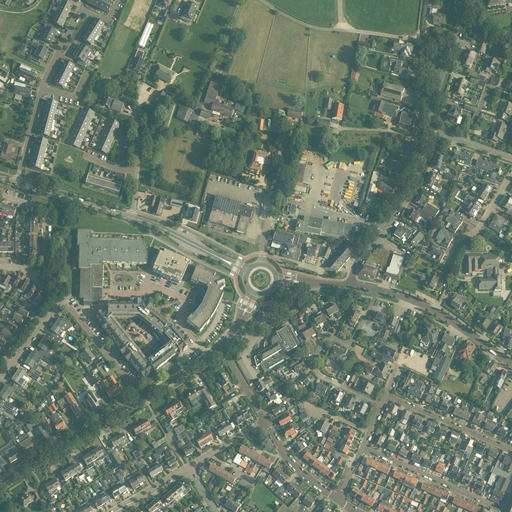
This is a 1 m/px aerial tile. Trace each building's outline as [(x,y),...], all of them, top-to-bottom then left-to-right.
[(106,2),(103,0),(100,0),(97,8),(102,10),(106,2)] [(71,7),(63,2),(60,8),(69,12),(71,7)] [(112,4),(106,2),(102,10),(107,13),(112,4)] [(187,2),(182,16),(191,20),(197,6),(187,2)] [(437,10),(432,9),(432,10),(428,9),(428,8),(427,8),(427,6),(425,5),(424,16),(427,16),(432,17),(435,17),(434,23),(444,24),(445,16),(436,15),(437,10)] [(66,17),(69,12),(60,8),(57,13),(66,17)] [(169,17),(177,20),(179,15),(172,12),(169,17)] [(66,17),(57,13),(55,18),(63,22),(66,17)] [(63,22),(55,18),(52,23),(61,28),(63,22)] [(103,26),(95,21),(92,26),(100,31),(103,26)] [(138,46),(144,48),(153,26),(147,23),(138,46)] [(54,29),(45,24),(41,33),(42,33),(53,39),(56,33),(53,32),(54,29)] [(100,31),(92,26),(89,30),(97,36),(100,31)] [(94,40),(97,36),(89,30),(86,35),(94,40)] [(41,33),(37,42),(44,45),(45,42),(50,44),(53,39),(42,33),(41,33)] [(94,40),(86,35),(82,40),(91,45),(94,40)] [(371,41),(371,45),(370,44),(359,42),(357,50),(368,52),(369,48),(370,48),(370,49),(374,50),(376,42),(371,41)] [(481,41),(477,52),(484,54),(488,43),(481,41)] [(395,43),(394,50),(402,52),(401,56),(407,57),(407,55),(410,55),(411,53),(412,54),(413,46),(411,46),(411,45),(396,42),(396,43),(395,43)] [(35,56),(33,55),(31,59),(38,63),(40,59),(42,60),(46,52),(44,51),(46,47),(38,44),(36,47),(39,48),(35,56)] [(78,47),(76,50),(88,58),(92,53),(93,54),(95,51),(88,46),(86,49),(80,45),(79,47),(78,47)] [(88,58),(76,50),(73,53),(74,54),(73,56),(79,60),(77,64),(84,67),(86,64),(85,64),(88,58)] [(135,58),(131,69),(138,72),(143,61),(141,60),(143,53),(137,51),(134,58),(135,58)] [(470,69),(475,54),(466,51),(461,66),(470,69)] [(400,67),(401,61),(392,59),(391,65),(396,66),(394,73),(398,74),(402,75),(407,76),(408,68),(400,67)] [(498,69),(500,63),(489,59),(485,68),(483,68),(482,71),(487,73),(488,70),(496,72),(497,69),(498,69)] [(73,67),(64,63),(62,68),(70,72),(73,67)] [(21,70),(19,76),(32,83),(35,76),(30,73),(31,70),(21,65),(19,69),(21,70)] [(5,78),(9,73),(0,67),(0,80),(5,84),(7,79),(5,78)] [(169,84),(174,75),(161,67),(155,76),(169,84)] [(70,72),(62,68),(59,73),(68,77),(70,72)] [(68,77),(59,73),(57,78),(65,83),(68,77)] [(65,83),(57,78),(54,84),(63,88),(65,83)] [(100,80),(96,85),(100,89),(104,83),(100,80)] [(215,100),(220,86),(221,82),(217,80),(217,82),(212,80),(211,83),(210,82),(205,97),(215,100)] [(466,83),(458,80),(454,93),(462,96),(466,83)] [(31,91),(25,90),(26,86),(15,83),(13,88),(16,88),(14,94),(29,98),(31,91)] [(401,101),(404,90),(384,84),(380,96),(401,101)] [(160,91),(153,100),(159,105),(166,96),(160,91)] [(218,101),(215,100),(205,97),(203,103),(212,106),(210,111),(220,114),(223,106),(217,104),(218,101)] [(110,103),(111,101),(105,98),(103,106),(108,108),(107,109),(111,110),(113,104),(110,103)] [(325,109),(330,110),(330,108),(331,108),(333,100),(326,99),(325,109)] [(120,113),(124,103),(114,100),(113,104),(111,110),(120,113)] [(57,104),(47,101),(46,107),(55,109),(57,104)] [(396,118),(399,108),(384,104),(378,102),(375,112),(396,118)] [(509,116),(511,108),(511,105),(509,104),(508,105),(504,103),(502,107),(503,107),(501,113),(502,113),(501,115),(499,115),(498,118),(504,120),(505,117),(506,115),(509,116)] [(175,106),(170,104),(162,130),(167,131),(175,106)] [(234,109),(243,112),(244,107),(236,104),(234,109)] [(342,121),(343,112),(345,112),(346,110),(343,109),(344,106),(334,104),(332,119),(342,121)] [(466,104),(464,108),(475,112),(477,108),(466,104)] [(192,111),(191,111),(180,106),(175,119),(187,123),(192,111)] [(223,106),(220,114),(223,115),(222,116),(230,118),(233,109),(223,106)] [(460,115),(462,109),(453,106),(451,112),(450,114),(449,113),(446,121),(456,124),(458,117),(457,116),(458,114),(460,115)] [(55,109),(46,107),(44,112),(54,115),(55,109)] [(94,113),(84,109),(81,115),(91,119),(94,113)] [(301,120),(303,111),(289,109),(287,118),(301,120)] [(283,129),(285,112),(274,111),(272,127),(283,129)] [(54,115),(44,112),(43,118),(52,120),(54,115)] [(411,130),(415,116),(401,112),(397,126),(411,130)] [(91,119),(81,115),(79,121),(89,125),(91,119)] [(52,120),(43,118),(41,124),(51,126),(52,120)] [(329,127),(330,121),(317,119),(316,125),(329,127)] [(119,125),(109,120),(106,126),(117,131),(119,125)] [(89,125),(79,121),(76,126),(86,131),(89,125)] [(51,126),(41,124),(40,129),(49,132),(51,126)] [(483,137),(489,139),(497,142),(498,139),(502,140),(507,127),(497,124),(494,135),(491,134),(491,136),(485,134),(483,137)] [(86,131),(76,126),(73,132),(83,137),(86,131)] [(117,131),(106,126),(104,132),(114,136),(117,131)] [(49,132),(40,129),(39,135),(48,137),(49,132)] [(83,137),(73,132),(71,138),(81,142),(83,137)] [(114,136),(104,132),(101,138),(111,142),(114,136)] [(81,142),(71,138),(68,144),(78,148),(81,142)] [(111,142),(101,138),(99,144),(109,148),(111,142)] [(47,142),(37,139),(36,145),(45,147),(47,142)] [(11,161),(13,155),(10,154),(12,145),(5,142),(0,158),(11,161)] [(413,154),(416,145),(410,143),(404,142),(401,150),(407,151),(407,152),(413,154)] [(109,148),(99,144),(96,149),(106,154),(109,148)] [(45,147),(36,145),(35,150),(44,153),(45,147)] [(277,146),(274,155),(281,157),(283,147),(277,146)] [(44,153),(35,150),(33,156),(43,158),(44,153)] [(393,157),(399,159),(401,153),(398,152),(392,150),(390,156),(393,157)] [(265,160),(266,159),(267,155),(266,155),(267,154),(263,154),(253,152),(250,166),(257,168),(257,165),(262,166),(263,162),(264,162),(264,160),(265,160)] [(452,159),(452,158),(456,160),(455,163),(458,163),(461,154),(455,152),(455,154),(451,152),(449,158),(452,159)] [(464,166),(464,165),(467,156),(461,154),(458,163),(458,164),(464,166)] [(434,162),(441,164),(443,157),(436,155),(434,162)] [(43,158),(33,156),(32,162),(41,164),(43,158)] [(470,167),(469,168),(467,173),(470,174),(474,162),(472,161),(473,158),(467,156),(464,165),(470,167)] [(481,171),(481,169),(483,162),(478,160),(477,163),(474,162),(470,174),(473,175),(475,169),(481,171)] [(41,164),(32,162),(30,167),(40,170),(41,164)] [(392,162),(391,165),(392,165),(391,167),(395,169),(395,170),(392,169),(391,173),(393,174),(400,177),(403,170),(396,167),(398,164),(392,162)] [(439,171),(444,173),(445,168),(446,166),(441,164),(434,162),(432,168),(439,170),(439,171)] [(309,186),(313,168),(299,165),(295,183),(309,186)] [(494,180),(496,174),(498,175),(500,168),(495,166),(492,173),(490,178),(489,181),(495,183),(496,180),(494,180)] [(458,181),(458,180),(455,171),(457,177),(456,177),(446,173),(445,176),(454,180),(455,180),(458,181)] [(370,203),(371,199),(368,199),(368,197),(372,198),(373,193),(374,193),(379,174),(373,172),(365,202),(370,203)] [(438,185),(439,182),(436,180),(437,177),(430,174),(427,180),(438,185)] [(85,185),(91,186),(94,177),(88,175),(85,185)] [(99,178),(94,177),(91,186),(96,188),(99,178)] [(105,180),(99,178),(96,188),(102,190),(105,180)] [(110,182),(105,180),(102,190),(107,191),(110,182)] [(441,186),(438,185),(427,180),(425,186),(432,189),(433,186),(440,189),(441,186)] [(391,197),(396,188),(382,181),(378,190),(391,197)] [(480,185),(484,186),(480,191),(488,196),(491,190),(489,189),(491,184),(483,181),(480,185)] [(116,183),(110,182),(107,191),(113,193),(116,183)] [(113,193),(118,194),(121,185),(116,183),(113,193)] [(442,197),(437,194),(431,190),(429,193),(440,200),(442,201),(443,199),(441,199),(442,197)] [(468,195),(476,200),(478,197),(484,201),(488,196),(480,191),(478,194),(471,190),(468,195)] [(474,199),(467,195),(464,200),(470,204),(469,207),(477,212),(480,207),(472,201),(474,199)] [(212,209),(208,222),(236,231),(236,232),(245,234),(249,223),(250,223),(251,220),(250,219),(253,210),(243,207),(243,208),(239,207),(241,203),(216,196),(212,208),(211,207),(211,209),(212,209)] [(420,196),(415,203),(421,206),(424,208),(422,211),(431,216),(431,217),(434,219),(439,211),(427,204),(429,200),(428,200),(424,197),(423,198),(422,197),(420,196)] [(160,217),(165,201),(151,197),(148,206),(153,208),(151,214),(160,217)] [(511,208),(511,207),(511,199),(507,197),(501,206),(508,210),(510,207),(511,208)] [(289,215),(295,216),(297,206),(291,205),(291,207),(288,207),(287,212),(290,212),(290,213),(289,215)] [(463,215),(465,213),(473,218),(477,212),(469,207),(466,210),(460,206),(457,211),(463,215)] [(10,208),(8,216),(13,218),(16,209),(10,208)] [(191,212),(188,219),(196,221),(199,211),(190,208),(190,211),(191,212)] [(419,209),(416,213),(411,210),(407,218),(415,223),(419,217),(427,222),(431,217),(431,216),(422,211),(419,209)] [(460,226),(462,222),(459,220),(460,217),(451,211),(445,221),(451,225),(449,230),(455,234),(456,232),(457,231),(456,231),(460,225),(460,226)] [(503,214),(501,218),(496,215),(488,228),(499,234),(502,230),(499,228),(504,220),(507,222),(510,218),(503,214)] [(304,223),(298,221),(296,232),(353,243),(354,239),(353,238),(355,227),(305,217),(304,223)] [(399,225),(397,228),(398,229),(394,235),(401,240),(404,236),(408,239),(412,234),(399,225)] [(451,242),(452,239),(450,238),(451,235),(441,230),(439,233),(436,240),(442,243),(441,245),(447,248),(448,246),(449,247),(449,246),(449,245),(451,241),(451,242)] [(272,247),(284,250),(282,257),(293,260),(294,259),(298,261),(301,251),(301,250),(296,248),(297,245),(298,242),(306,244),(306,243),(307,239),(308,237),(302,236),(301,238),(299,238),(300,236),(297,235),(297,237),(276,231),(272,247)] [(417,231),(408,242),(416,248),(424,237),(417,231)] [(83,299),(83,300),(83,302),(84,302),(83,306),(88,306),(89,302),(91,302),(91,306),(94,307),(102,299),(102,292),(101,292),(101,288),(102,289),(102,264),(146,265),(147,252),(145,252),(146,246),(143,246),(143,243),(121,243),(121,242),(89,241),(90,233),(77,232),(77,237),(77,240),(77,244),(77,247),(79,247),(78,270),(81,270),(80,299),(83,299)] [(440,264),(445,254),(438,251),(440,248),(433,244),(429,253),(437,257),(435,261),(440,264)] [(317,251),(319,247),(315,246),(314,250),(309,248),(307,255),(311,256),(312,255),(315,256),(317,251)] [(331,250),(326,247),(322,257),(327,260),(331,250)] [(338,271),(353,255),(343,247),(325,268),(336,272),(338,271)] [(189,262),(160,250),(153,269),(155,269),(153,273),(161,276),(160,277),(170,281),(170,280),(178,283),(179,280),(181,281),(189,262)] [(384,276),(393,278),(400,280),(407,258),(398,256),(398,255),(393,254),(392,254),(378,250),(377,253),(375,253),(374,256),(372,256),(371,260),(369,259),(367,264),(364,262),(359,276),(374,280),(374,278),(377,279),(381,266),(387,268),(384,276)] [(494,291),(500,291),(500,275),(497,275),(497,269),(499,269),(499,255),(492,255),(492,254),(486,254),(486,255),(482,255),(482,254),(465,254),(466,274),(472,274),(472,272),(478,272),(478,270),(487,270),(487,281),(482,281),(481,277),(478,277),(479,289),(494,289),(494,291)] [(207,272),(197,267),(196,270),(197,270),(196,272),(196,273),(194,273),(190,282),(194,284),(195,283),(204,287),(202,290),(203,292),(206,294),(201,307),(190,319),(189,319),(186,323),(195,329),(194,330),(197,332),(197,331),(200,333),(206,325),(209,322),(209,321),(215,312),(220,299),(222,295),(221,294),(219,293),(219,292),(223,289),(222,288),(224,287),(222,279),(219,280),(219,279),(215,280),(213,279),(215,275),(207,272)] [(437,280),(439,276),(436,275),(434,279),(431,277),(430,278),(428,280),(429,281),(427,285),(426,285),(426,286),(433,289),(436,283),(436,284),(438,281),(437,280)] [(0,279),(0,285),(6,288),(7,285),(10,279),(11,279),(5,276),(3,281),(0,279)] [(7,285),(10,287),(11,285),(16,288),(18,284),(21,279),(16,276),(13,281),(11,279),(10,279),(7,285)] [(14,297),(17,291),(19,289),(24,292),(24,291),(29,283),(24,280),(21,285),(18,284),(16,288),(12,295),(14,297)] [(25,296),(24,298),(29,300),(31,297),(36,289),(31,286),(27,293),(24,291),(24,292),(22,294),(25,296)] [(38,303),(43,295),(38,292),(34,299),(31,297),(29,300),(29,301),(27,304),(29,305),(30,304),(30,305),(33,301),(38,303)] [(463,310),(468,303),(464,301),(464,302),(457,297),(458,296),(455,294),(450,300),(453,302),(451,305),(458,310),(460,308),(463,310)] [(16,302),(14,305),(20,308),(17,313),(18,314),(26,318),(29,313),(24,310),(26,308),(16,302)] [(144,379),(150,374),(152,372),(151,371),(152,370),(154,372),(175,356),(174,355),(178,352),(179,354),(182,352),(188,347),(170,324),(168,326),(150,311),(152,309),(146,304),(144,307),(143,305),(141,305),(141,302),(132,302),(132,305),(107,305),(108,308),(101,313),(101,312),(95,317),(101,325),(101,326),(106,332),(119,349),(117,351),(127,363),(129,362),(143,379),(144,378),(144,379)] [(338,320),(342,318),(334,304),(325,309),(330,317),(335,314),(338,320)] [(499,306),(494,314),(498,316),(503,307),(499,306)] [(348,321),(350,322),(349,324),(350,326),(354,328),(361,316),(355,313),(357,311),(351,308),(348,315),(350,316),(348,321)] [(17,316),(18,314),(17,313),(15,312),(14,315),(15,315),(12,320),(13,321),(12,321),(20,325),(23,320),(17,316)] [(380,314),(377,313),(376,315),(375,314),(374,317),(375,318),(374,321),(383,324),(386,316),(385,316),(385,315),(384,314),(383,314),(382,313),(381,313),(380,314)] [(328,331),(331,329),(322,315),(314,320),(318,327),(324,324),(328,331)] [(490,323),(492,320),(492,319),(491,319),(486,315),(484,317),(482,315),(478,320),(481,322),(479,325),(485,330),(490,323)] [(393,316),(392,319),(392,318),(390,322),(388,322),(385,331),(384,330),(381,338),(386,341),(389,333),(397,335),(403,320),(393,316)] [(61,330),(64,331),(65,332),(72,327),(65,317),(62,319),(62,320),(61,321),(59,320),(55,325),(61,330)] [(9,322),(6,327),(7,328),(15,333),(18,327),(11,324),(12,321),(13,321),(12,320),(9,319),(8,322),(9,322)] [(501,329),(504,326),(496,321),(494,325),(495,325),(490,332),(491,333),(491,334),(493,335),(493,334),(496,336),(498,333),(499,333),(501,330),(501,329)] [(0,327),(1,328),(0,329),(0,334),(1,335),(9,340),(12,334),(5,330),(7,328),(6,327),(1,324),(0,325),(0,327)] [(60,337),(64,331),(61,330),(55,325),(51,331),(53,333),(51,336),(61,342),(63,339),(60,337)] [(265,345),(265,346),(264,347),(265,349),(265,350),(266,352),(254,358),(257,367),(261,365),(263,369),(263,370),(265,373),(306,349),(303,344),(301,345),(290,327),(287,328),(286,325),(282,327),(279,330),(275,334),(274,336),(273,338),(271,342),(269,341),(265,343),(265,345)] [(306,341),(316,335),(310,326),(307,328),(305,325),(298,329),(299,332),(300,331),(306,341)] [(441,340),(438,338),(439,336),(439,335),(439,334),(437,333),(436,333),(436,334),(432,332),(431,333),(427,330),(426,331),(425,333),(425,334),(426,334),(421,342),(425,345),(424,346),(427,347),(429,343),(430,344),(431,342),(434,344),(430,353),(427,351),(426,355),(432,357),(441,340)] [(434,358),(436,359),(431,370),(435,372),(432,379),(441,383),(451,361),(447,359),(448,355),(452,348),(456,341),(445,335),(443,340),(442,340),(436,353),(434,358)] [(51,341),(59,346),(61,342),(51,336),(49,339),(45,336),(42,342),(48,346),(51,341)] [(77,340),(73,346),(77,349),(81,343),(77,340)] [(42,342),(38,348),(40,349),(38,352),(48,359),(52,361),(55,358),(51,355),(50,356),(48,354),(51,349),(48,346),(42,342)] [(393,359),(396,352),(386,348),(388,345),(382,342),(380,348),(384,350),(382,354),(393,359)] [(475,348),(469,345),(470,344),(466,342),(456,359),(465,364),(468,359),(472,353),(474,354),(477,350),(475,348)] [(87,349),(82,354),(79,350),(75,356),(77,358),(79,356),(82,360),(84,358),(88,363),(94,358),(87,349)] [(333,360),(340,363),(339,365),(342,367),(347,358),(343,356),(344,354),(337,351),(337,352),(333,350),(329,357),(333,359),(333,360)] [(38,365),(41,359),(46,362),(48,359),(38,352),(36,355),(32,353),(28,359),(35,363),(38,365)] [(41,374),(36,371),(39,366),(38,365),(35,363),(28,359),(25,365),(32,369),(30,372),(39,378),(41,374)] [(95,364),(98,369),(104,365),(101,360),(95,364)] [(292,371),(294,369),(296,373),(306,368),(302,361),(297,364),(295,361),(288,365),(291,369),(292,371)] [(376,368),(374,374),(384,379),(391,366),(385,363),(381,370),(376,368)] [(491,376),(497,367),(491,363),(487,369),(486,368),(484,371),(491,376)] [(364,370),(367,372),(367,374),(367,375),(369,376),(370,376),(371,374),(372,373),(374,374),(376,368),(371,365),(371,366),(367,364),(364,370)] [(26,378),(28,376),(36,381),(37,381),(38,382),(40,379),(39,378),(30,372),(28,375),(19,369),(15,375),(24,381),(26,378)] [(462,378),(463,379),(462,382),(467,384),(468,382),(469,382),(474,373),(467,369),(462,378)] [(495,384),(500,387),(503,381),(506,373),(501,370),(497,378),(495,381),(496,382),(495,384)] [(409,391),(410,388),(410,387),(412,388),(413,385),(409,383),(413,374),(407,372),(406,376),(400,388),(408,392),(409,391)] [(22,387),(25,382),(24,381),(15,375),(11,381),(18,385),(16,388),(22,392),(24,388),(22,387)] [(93,387),(96,385),(97,384),(93,379),(93,380),(89,375),(84,378),(88,383),(90,382),(93,387)] [(233,388),(232,388),(224,375),(218,378),(223,388),(226,393),(228,392),(230,394),(235,391),(233,388)] [(302,385),(304,383),(307,386),(310,383),(311,384),(314,380),(309,375),(307,378),(304,375),(298,381),(301,384),(302,385)] [(112,376),(108,379),(113,387),(112,388),(116,395),(122,391),(118,384),(117,385),(112,376)] [(261,392),(266,389),(268,391),(270,390),(270,389),(268,385),(272,383),(269,378),(262,382),(256,385),(261,392)] [(105,381),(101,383),(106,392),(110,399),(116,395),(112,388),(110,389),(105,381)] [(268,405),(273,402),(274,404),(276,403),(276,404),(281,401),(277,395),(275,396),(274,393),(286,385),(284,381),(270,389),(270,390),(268,391),(269,394),(264,397),(268,405)] [(409,391),(408,392),(408,393),(415,396),(421,382),(418,381),(416,386),(415,386),(414,389),(412,388),(410,387),(410,388),(409,391)] [(420,399),(424,390),(422,388),(423,384),(421,382),(415,396),(420,399)] [(370,395),(374,387),(366,383),(364,387),(362,386),(360,390),(370,395)] [(313,398),(315,393),(324,397),(328,388),(319,384),(316,391),(313,389),(310,396),(313,398)] [(14,391),(12,390),(6,385),(2,391),(11,397),(14,392),(20,395),(22,392),(16,388),(14,391)] [(209,409),(216,405),(214,402),(212,404),(202,388),(199,390),(200,391),(197,393),(196,391),(187,397),(186,398),(188,400),(189,400),(191,403),(200,397),(199,397),(201,396),(209,409)] [(0,394),(0,397),(5,401),(3,405),(12,411),(14,407),(7,403),(11,397),(2,391),(0,394)] [(89,399),(85,402),(89,407),(91,410),(98,406),(96,402),(99,400),(93,391),(87,395),(87,397),(88,398),(89,399)] [(331,404),(332,401),(340,404),(344,396),(336,392),(335,395),(332,394),(328,402),(331,404)] [(426,402),(431,405),(436,394),(435,394),(435,395),(432,394),(431,397),(429,396),(426,402)] [(439,401),(437,400),(439,396),(436,394),(431,405),(437,407),(439,401)] [(82,413),(76,404),(70,395),(57,403),(63,413),(68,409),(76,421),(82,417),(80,414),(82,413)] [(340,408),(338,412),(340,413),(342,409),(343,410),(344,407),(352,410),(353,411),(355,408),(353,408),(356,401),(349,398),(347,401),(344,400),(340,408)] [(447,412),(449,407),(451,403),(444,400),(440,409),(447,412)] [(275,416),(282,412),(286,410),(284,407),(284,406),(281,401),(276,404),(278,406),(271,410),(275,416)] [(54,413),(57,411),(52,402),(49,404),(50,407),(53,413),(51,414),(61,429),(65,427),(60,420),(60,421),(56,414),(55,414),(54,413)] [(183,402),(180,404),(178,402),(171,406),(175,413),(178,411),(180,413),(182,412),(184,414),(188,412),(183,402)] [(222,405),(225,410),(230,407),(227,402),(222,405)] [(355,415),(357,413),(364,416),(368,407),(361,404),(359,407),(356,406),(355,408),(353,411),(352,414),(355,415)] [(13,415),(14,413),(15,413),(15,412),(12,411),(3,405),(1,407),(0,406),(0,411),(1,410),(0,410),(0,409),(1,408),(13,416),(13,415)] [(170,422),(178,418),(171,406),(164,411),(170,422)] [(398,409),(392,406),(391,408),(388,407),(383,418),(380,424),(383,425),(385,419),(386,420),(387,418),(390,419),(392,416),(395,417),(398,409)] [(471,416),(466,414),(468,409),(466,408),(464,411),(464,413),(461,418),(468,421),(471,416)] [(476,408),(476,409),(474,414),(471,419),(474,420),(472,423),(479,426),(482,421),(483,422),(485,417),(478,414),(480,409),(476,408)] [(248,412),(246,409),(239,413),(244,422),(251,418),(248,413),(248,412)] [(454,415),(461,418),(464,413),(456,409),(454,415)] [(404,411),(401,418),(400,418),(399,422),(402,423),(404,420),(407,421),(410,414),(404,411)] [(486,418),(493,421),(494,418),(491,416),(493,413),(489,412),(486,418)] [(51,414),(50,413),(44,418),(41,414),(40,414),(47,425),(52,422),(54,425),(52,426),(54,429),(55,429),(57,432),(61,429),(51,414)] [(232,417),(234,421),(235,420),(238,426),(244,422),(239,413),(232,417)] [(281,419),(281,420),(278,422),(281,427),(290,422),(291,423),(294,421),(292,417),(291,417),(288,413),(283,416),(284,417),(281,419)] [(307,413),(302,416),(299,417),(303,423),(305,422),(308,426),(312,423),(307,413)] [(416,417),(414,422),(411,428),(421,432),(423,426),(421,425),(423,420),(416,417)] [(139,425),(143,432),(147,430),(148,432),(152,430),(146,421),(139,425)] [(232,429),(229,424),(228,421),(221,425),(222,428),(226,433),(232,429)] [(325,434),(329,425),(320,421),(316,430),(325,434)] [(492,432),(495,427),(496,427),(497,424),(491,421),(489,424),(488,423),(485,429),(492,432)] [(422,431),(421,434),(424,435),(425,433),(429,434),(429,433),(433,434),(434,431),(434,430),(436,425),(429,422),(427,427),(424,426),(422,431)] [(34,428),(35,428),(32,423),(26,426),(30,432),(33,431),(37,438),(38,437),(41,443),(49,438),(45,432),(46,432),(42,426),(36,430),(34,428)] [(143,432),(139,425),(132,429),(137,438),(141,436),(140,434),(143,432)] [(207,445),(213,441),(210,436),(213,434),(209,426),(209,427),(208,425),(204,427),(207,433),(201,436),(202,438),(206,444),(207,445)] [(221,425),(215,429),(213,426),(213,427),(211,425),(209,426),(210,429),(213,434),(217,432),(219,437),(226,433),(222,428),(221,425)] [(505,438),(507,432),(503,431),(505,427),(501,426),(500,429),(497,434),(505,438)] [(180,428),(174,431),(177,436),(185,431),(183,427),(181,429),(180,428)] [(295,434),(295,433),(297,432),(296,429),(293,430),(291,428),(284,432),(287,437),(291,435),(291,436),(295,434)] [(446,436),(448,431),(441,428),(439,433),(436,432),(433,439),(439,441),(442,435),(446,436)] [(344,434),(347,435),(353,438),(356,433),(347,429),(344,434)] [(10,437),(7,431),(3,433),(10,444),(13,441),(10,437)] [(186,457),(194,453),(191,449),(194,447),(189,438),(188,435),(187,436),(185,432),(180,434),(183,439),(184,438),(188,445),(182,449),(183,452),(186,457)] [(460,436),(453,433),(450,438),(449,438),(447,442),(450,443),(451,443),(456,445),(456,444),(459,445),(462,440),(459,438),(460,436)] [(385,439),(386,436),(382,434),(381,437),(378,436),(375,444),(381,447),(382,443),(384,444),(386,439),(385,439)] [(22,437),(30,450),(36,447),(30,438),(28,439),(25,435),(22,437)] [(117,438),(122,448),(130,444),(127,440),(126,441),(123,435),(117,438)] [(353,438),(347,435),(344,441),(351,444),(353,438)] [(206,444),(202,438),(196,442),(193,436),(189,438),(194,447),(195,449),(199,446),(200,448),(206,444)] [(30,450),(22,437),(18,439),(21,444),(19,445),(25,454),(30,450)] [(112,450),(114,448),(117,447),(119,450),(122,448),(117,438),(110,442),(111,444),(109,445),(112,450)] [(294,447),(298,453),(303,449),(301,446),(304,443),(302,440),(299,443),(294,447)] [(394,453),(396,448),(398,444),(390,440),(388,444),(389,445),(387,449),(394,453)] [(472,446),(474,442),(468,440),(465,446),(462,445),(459,450),(471,455),(474,447),(472,446)] [(342,446),(348,449),(351,444),(344,441),(342,446)] [(5,451),(13,446),(11,443),(3,448),(5,451)] [(483,453),(485,448),(478,444),(476,450),(474,449),(472,455),(475,456),(478,451),(483,453)] [(11,463),(18,459),(15,453),(17,451),(14,446),(9,449),(12,454),(7,457),(11,463)] [(245,456),(249,450),(243,446),(241,450),(238,448),(236,451),(245,456)] [(348,449),(342,446),(339,452),(346,455),(348,449)] [(406,458),(408,453),(403,450),(405,447),(402,446),(400,449),(401,450),(399,455),(406,458)] [(162,449),(160,447),(154,450),(157,456),(159,454),(158,452),(162,449)] [(104,458),(103,456),(99,449),(93,452),(98,459),(99,461),(101,461),(103,460),(104,458),(105,458),(109,464),(112,463),(108,456),(104,458)] [(251,459),(255,453),(249,450),(245,456),(251,459)] [(496,459),(498,453),(491,450),(489,455),(488,455),(486,459),(489,460),(491,457),(496,459)] [(419,463),(421,458),(424,459),(426,454),(420,451),(417,456),(414,454),(411,460),(419,463)] [(511,451),(511,452),(511,451),(511,453),(510,459),(500,455),(494,468),(492,474),(511,482),(511,451)] [(92,463),(98,459),(93,452),(88,455),(92,463)] [(169,467),(173,465),(174,466),(176,465),(176,464),(176,463),(173,457),(174,457),(171,452),(167,454),(170,459),(166,462),(169,467)] [(114,453),(110,456),(117,468),(122,466),(114,453)] [(257,463),(261,457),(255,453),(251,459),(257,463)] [(308,463),(312,457),(307,454),(303,459),(308,463)] [(92,463),(88,455),(82,459),(87,466),(92,463)] [(451,465),(454,457),(451,456),(450,457),(448,456),(446,461),(448,461),(445,467),(449,469),(451,465)] [(242,460),(240,459),(238,458),(236,457),(233,462),(239,466),(242,460)] [(263,466),(267,460),(261,457),(257,463),(263,466)] [(313,466),(317,461),(312,457),(308,463),(313,466)] [(432,464),(433,464),(436,465),(438,459),(434,457),(433,459),(431,463),(425,460),(423,465),(430,469),(432,464)] [(319,458),(317,461),(313,466),(318,470),(322,465),(321,465),(324,462),(319,458)] [(368,466),(365,473),(366,474),(368,474),(369,472),(371,468),(374,461),(368,459),(368,460),(365,465),(368,466)] [(138,463),(137,460),(130,464),(131,467),(135,465),(139,470),(141,468),(138,463)] [(264,471),(266,468),(269,470),(273,463),(267,460),(263,466),(261,469),(264,471)] [(374,461),(371,468),(376,470),(379,464),(374,461)] [(157,462),(154,464),(156,467),(153,469),(157,475),(163,471),(159,465),(159,466),(157,462)] [(445,468),(444,468),(445,465),(443,463),(442,465),(439,463),(438,465),(435,471),(442,474),(445,468)] [(469,486),(471,480),(472,478),(468,476),(470,472),(468,470),(470,464),(467,463),(465,467),(461,476),(464,477),(462,483),(469,486)] [(72,468),(76,475),(82,472),(77,464),(72,468)] [(379,464),(376,470),(382,472),(385,466),(379,464)] [(206,472),(207,470),(215,474),(218,468),(212,465),(210,468),(207,466),(206,469),(204,471),(206,472)] [(322,474),(326,468),(322,465),(318,470),(322,474)] [(331,472),(333,470),(333,469),(329,466),(326,468),(322,474),(327,478),(331,472)] [(385,466),(382,472),(387,475),(390,469),(385,466)] [(148,467),(145,469),(151,478),(157,475),(153,469),(150,471),(148,467)] [(66,471),(71,478),(76,475),(72,468),(66,471)] [(219,481),(224,472),(218,468),(215,474),(219,476),(216,480),(219,482),(219,481)] [(333,470),(331,472),(327,478),(332,481),(336,476),(338,474),(335,472),(337,470),(334,468),(333,469),(333,470)] [(456,480),(458,475),(455,473),(456,470),(453,468),(452,472),(451,472),(449,477),(456,480)] [(278,480),(283,475),(279,470),(273,475),(278,480)] [(71,478),(66,471),(61,474),(65,482),(71,478)] [(119,471),(118,471),(117,471),(119,474),(116,475),(121,485),(125,483),(121,477),(118,471),(119,471)] [(399,480),(401,474),(396,471),(393,477),(399,480)] [(142,475),(141,476),(139,472),(136,474),(133,476),(135,479),(139,485),(146,482),(142,475)] [(227,481),(231,475),(224,472),(219,481),(222,483),(224,479),(227,481)] [(404,482),(407,476),(401,474),(399,480),(404,482)] [(494,488),(496,485),(500,487),(499,490),(508,494),(511,484),(511,482),(492,474),(487,484),(494,488)] [(228,487),(230,483),(233,485),(237,479),(231,475),(227,481),(225,485),(228,487)] [(283,475),(278,480),(283,485),(288,480),(283,475)] [(407,476),(404,482),(410,485),(413,479),(407,476)] [(129,478),(127,480),(132,489),(139,485),(135,479),(132,481),(129,478)] [(414,491),(415,487),(418,481),(413,479),(410,485),(408,488),(414,491)] [(55,493),(58,491),(57,489),(60,488),(55,480),(50,483),(55,493)] [(481,491),(484,485),(482,484),(483,481),(480,480),(479,483),(476,482),(474,488),(481,491)] [(56,493),(55,493),(50,483),(44,486),(49,494),(52,492),(53,495),(56,493)] [(236,489),(238,486),(235,484),(233,488),(227,496),(230,498),(236,490),(236,489)] [(292,494),(297,488),(292,484),(286,490),(284,488),(277,496),(279,498),(285,492),(287,495),(290,492),(292,494)] [(427,493),(430,486),(424,484),(421,490),(427,493)] [(180,485),(174,489),(181,498),(190,491),(185,486),(183,489),(180,485)] [(496,485),(494,488),(496,488),(492,498),(490,501),(502,506),(504,505),(508,494),(499,490),(500,487),(496,485)] [(61,488),(65,494),(67,493),(69,495),(63,486),(61,488)] [(116,489),(120,495),(122,494),(123,495),(127,493),(122,486),(116,489)] [(282,486),(275,494),(274,494),(277,496),(284,488),(282,486)] [(434,496),(437,489),(430,486),(427,493),(434,496)] [(110,503),(105,496),(105,495),(107,493),(104,487),(101,489),(103,493),(97,496),(103,506),(105,504),(106,505),(110,503)] [(302,499),(300,496),(303,493),(297,488),(292,494),(297,499),(295,501),(298,504),(299,502),(300,501),(302,499)] [(120,495),(116,489),(110,493),(115,500),(118,498),(118,496),(120,495)] [(182,499),(181,498),(174,489),(169,494),(177,503),(182,499)] [(356,498),(360,492),(354,489),(351,495),(356,498)] [(440,499),(443,492),(437,489),(434,496),(440,499)] [(91,511),(87,505),(90,504),(86,498),(87,497),(83,491),(79,493),(82,498),(83,498),(86,503),(80,507),(83,511),(91,511)] [(362,501),(365,495),(360,492),(356,498),(362,501)] [(370,492),(367,497),(365,495),(362,501),(367,504),(370,498),(373,493),(370,492)] [(443,492),(440,499),(447,501),(450,495),(443,492)] [(32,502),(31,500),(34,499),(36,501),(39,499),(35,493),(32,495),(29,497),(28,495),(19,501),(23,508),(24,507),(24,508),(27,506),(27,505),(32,502)] [(169,494),(163,498),(165,500),(162,502),(166,507),(168,508),(170,506),(173,504),(175,506),(177,504),(177,503),(169,494)] [(370,498),(367,504),(372,507),(376,501),(373,500),(375,496),(372,495),(370,498)] [(89,496),(87,497),(86,498),(90,504),(93,502),(98,510),(101,508),(101,507),(103,506),(97,496),(92,500),(89,496)] [(310,509),(315,503),(307,497),(303,503),(301,506),(295,502),(288,508),(283,504),(277,511),(301,511),(303,508),(304,509),(306,506),(310,509)] [(459,507),(462,500),(455,497),(452,504),(459,507)] [(166,507),(162,502),(160,504),(156,500),(151,504),(157,511),(160,511),(161,511),(167,511),(169,510),(168,508),(166,507)] [(225,506),(230,510),(235,503),(229,500),(225,506)] [(465,510),(468,503),(462,500),(459,507),(465,510)] [(233,511),(236,511),(240,507),(241,505),(238,503),(239,503),(236,501),(235,503),(230,510),(233,511)] [(381,504),(378,510),(380,511),(383,511),(386,507),(388,504),(382,501),(381,504)] [(470,511),(471,511),(474,506),(468,503),(465,510),(470,511)]
